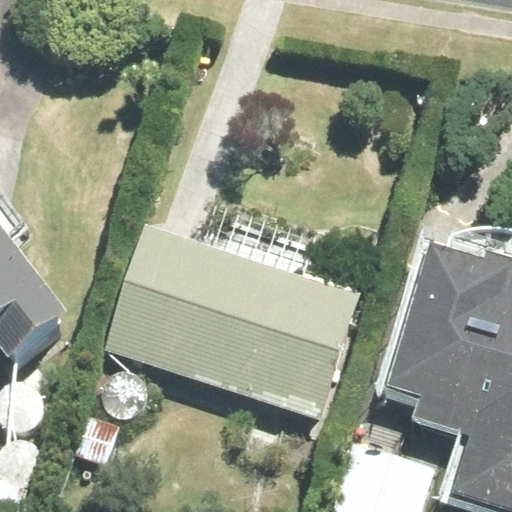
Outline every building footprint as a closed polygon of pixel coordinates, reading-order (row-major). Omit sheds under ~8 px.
[(106,363),(324,434),(363,312),(145,240),(106,363)] [(0,259),(0,393),(84,330),(40,272),(20,286),(0,259)] [(425,417),(418,437),(476,455),(460,509),(469,511),(511,511),(511,283),(487,276),(483,284),(432,269),(390,407),(425,417)] [(92,427),(79,463),(107,474),(120,437),(92,427)] [(253,431),(246,450),(275,458),(280,439),(253,431)] [(358,455),(339,511),(430,511),(440,483),(358,455)] [(35,511),(38,507),(0,492),(0,511),(35,511)]
